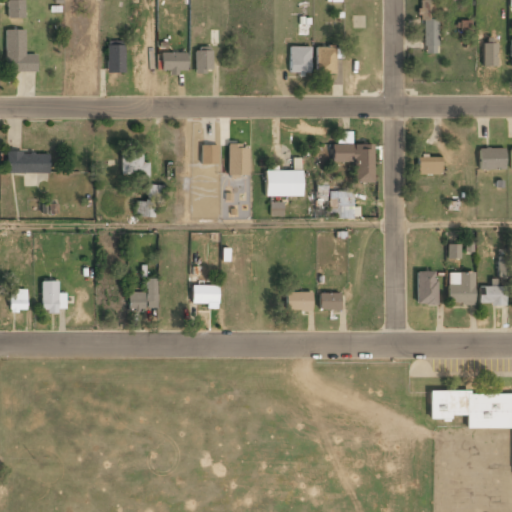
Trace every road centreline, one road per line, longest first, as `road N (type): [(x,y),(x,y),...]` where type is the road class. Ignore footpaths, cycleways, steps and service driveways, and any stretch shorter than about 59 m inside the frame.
road 1 (residential): [(511,108),(0,109)]
road 2 (residential): [(511,346),(0,346)]
road 3 (residential): [(394,346),(393,0)]
